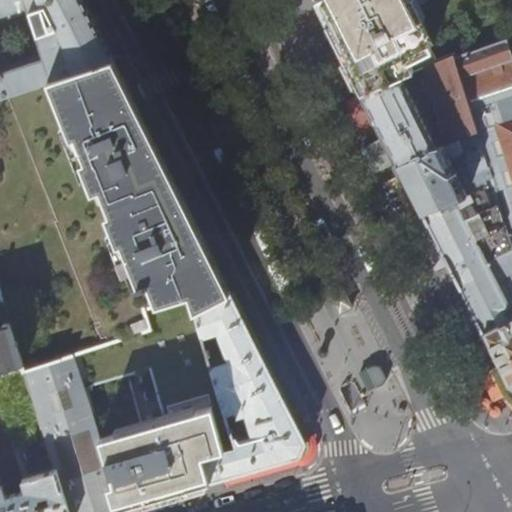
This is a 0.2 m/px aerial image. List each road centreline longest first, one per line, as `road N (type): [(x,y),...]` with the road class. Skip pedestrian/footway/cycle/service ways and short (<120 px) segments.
road 1 (primary): [(119,0),(354,473)]
road 2 (primary): [(471,467),(229,0)]
